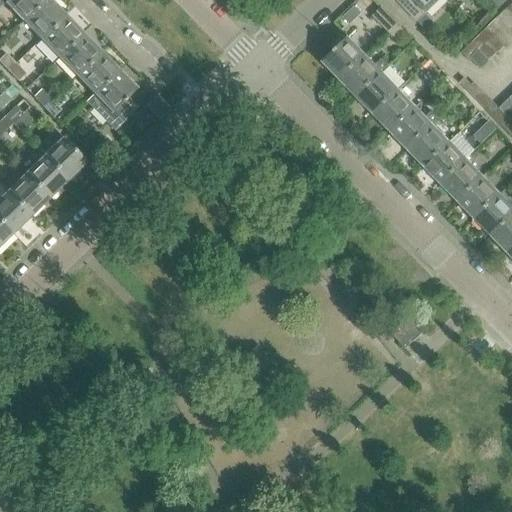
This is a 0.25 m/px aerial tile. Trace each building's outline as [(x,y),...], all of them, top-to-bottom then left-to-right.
[(21,22),(44,0),(0,0),(0,7),(4,4),(21,22)] [(50,0),(44,0),(21,22),(39,40),(65,15),(50,0)] [(439,0),(394,0),(417,22),(439,0)] [(511,15),(506,9),(497,17),(511,32),(511,15)] [(397,24),(384,11),(375,20),(388,33),(397,24)] [(65,15),(39,40),(57,59),(83,33),(65,15)] [(511,38),(511,32),(497,17),(488,26),(506,44),(511,38)] [(410,38),(397,24),(388,33),(401,47),(410,38)] [(506,44),(488,26),(479,34),(497,52),(506,44)] [(57,59),(75,77),(101,52),(83,33),(57,59)] [(497,52),(479,34),(471,43),(479,51),(488,61),(497,52)] [(338,81),(365,56),(348,38),(346,40),(343,38),(332,48),(335,51),(322,64),(338,81)] [(471,59),(479,51),(471,43),(461,52),(469,61),(471,59)] [(488,61),(479,51),(471,59),(480,69),(488,61)] [(75,77),(93,95),(119,70),(101,52),(75,77)] [(14,65),(4,54),(0,58),(0,66),(6,72),(14,65)] [(355,99),(382,73),(389,66),(382,59),(375,66),(365,56),(338,81),(355,99)] [(24,75),(14,65),(6,72),(16,83),(24,75)] [(86,102),(114,131),(132,112),(123,102),(137,89),(119,70),(93,95),(86,102)] [(372,116),(398,91),(382,73),(355,99),(372,116)] [(472,86),(465,79),(459,84),(468,92),(476,85),(474,83),(472,86)] [(484,93),(476,85),(468,92),(476,101),(484,93)] [(49,102),(39,91),(31,99),(41,109),(49,102)] [(389,134),(415,108),(398,91),(372,116),(389,134)] [(0,109),(10,101),(2,93),(0,94),(0,109)] [(493,102),(484,93),(476,101),(485,110),(493,102)] [(170,110),(157,96),(146,107),(159,120),(170,110)] [(511,104),(508,100),(499,109),(501,111),(509,119),(511,122),(511,104)] [(60,112),(49,102),(41,109),(52,120),(60,112)] [(501,111),(499,109),(493,102),(485,110),(493,118),(501,111)] [(11,124),(21,114),(14,106),(3,116),(11,124)] [(406,151),(432,126),(439,119),(432,112),(425,119),(415,108),(389,134),(406,151)] [(509,119),(501,111),(493,118),(502,127),(509,119)] [(0,134),(11,124),(3,116),(0,119),(0,134)] [(511,133),(511,122),(509,119),(502,127),(510,136),(511,133)] [(422,169),(449,143),(432,126),(406,151),(422,169)] [(42,156),(67,182),(87,164),(61,138),(42,156)] [(439,186),(466,161),(471,155),(465,149),(459,154),(449,143),(422,169),(439,186)] [(49,200),(67,182),(42,156),(24,174),(49,200)] [(456,204),(483,178),(466,161),(439,186),(456,204)] [(31,218),(49,200),(24,174),(5,192),(31,218)] [(473,221),(499,195),(483,178),(456,204),(473,221)] [(5,192),(0,196),(0,222),(12,236),(31,218),(5,192)] [(490,238),(511,216),(511,208),(499,195),(473,221),(490,238)] [(506,256),(511,250),(511,216),(490,238),(506,256)] [(0,222),(0,247),(12,236),(0,222)] [(422,335),(408,319),(391,334),(406,349),(422,335)] [(19,380),(28,371),(20,362),(11,371),(19,380)]
